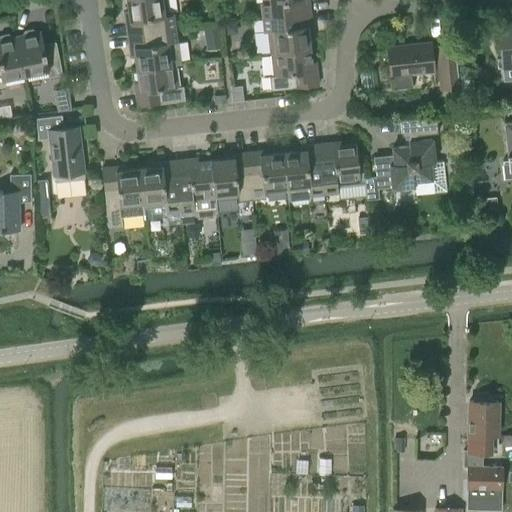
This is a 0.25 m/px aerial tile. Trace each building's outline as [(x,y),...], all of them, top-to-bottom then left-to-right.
[(168,15),(165,0),(126,0),(128,12),(124,12),(124,13),(129,12),(130,21),(125,21),(127,35),(175,28),(173,14),(168,15)] [(261,4),(262,18),(310,13),(308,0),(265,0),(266,4),(261,4)] [(269,32),(271,53),(310,50),(308,36),(312,35),(312,34),(308,35),(307,27),(311,26),(310,13),(262,18),(264,32),(269,32)] [(511,79),(511,23),(498,25),(503,68),(504,81),(511,79)] [(135,56),(137,70),(175,65),(180,64),(177,42),(175,28),(127,35),(129,48),(133,47),(135,56),(130,56),(130,57),(135,56)] [(21,35),(18,36),(26,75),(47,71),(48,78),(62,75),(56,47),(44,49),(40,31),(37,32),(32,29),(24,31),(21,35)] [(26,75),(18,36),(13,37),(8,34),(0,36),(0,35),(0,87),(4,87),(3,80),(26,75)] [(430,43),(387,47),(392,89),(412,87),(411,74),(433,71),(434,82),(440,81),(441,89),(459,87),(454,44),(430,47),(430,43)] [(311,63),(310,50),(271,53),(274,76),(269,76),(270,91),(318,85),(316,71),(312,72),(311,64),(315,63),(315,62),(311,63)] [(178,87),(175,65),(137,70),(138,83),(134,84),(134,85),(139,84),(140,92),(135,93),(137,107),(185,100),(183,86),(178,87)] [(62,115),(35,118),(38,140),(49,138),(54,182),(84,178),(78,127),(63,128),(62,115)] [(408,137),(408,141),(409,146),(392,148),(393,157),(373,159),(375,177),(364,178),(366,200),(379,199),(378,189),(391,187),(392,189),(415,186),(416,195),(446,192),(443,160),(434,161),(432,139),(418,140),(417,136),(437,134),(436,115),(400,119),(402,137),(408,137)] [(511,178),(511,122),(504,123),(507,155),(507,159),(508,159),(508,160),(502,161),(504,179),(511,178)] [(332,143),(320,144),(325,192),(337,190),(337,185),(360,183),(356,145),(342,146),(341,142),(340,142),(341,146),(332,147),(332,143)] [(310,193),(325,192),(320,144),(305,146),(306,150),(297,151),(297,147),(296,147),(297,151),(284,153),(288,191),(287,191),(287,198),(293,205),(308,203),(310,197),(310,193)] [(260,151),(247,152),(253,200),(265,198),(265,193),(287,191),(288,191),(284,153),(269,154),(269,150),(268,150),(269,154),(260,155),(260,151)] [(224,159),(213,161),(217,199),(237,196),(238,201),(253,200),(247,152),(233,154),(233,158),(225,159),(225,155),(224,155),(224,159)] [(188,159),(176,160),(182,216),(194,214),(197,219),(213,218),(215,213),(217,212),(215,199),(217,199),(213,161),(197,162),(197,158),(196,158),(197,162),(188,163),(188,159)] [(181,220),(180,216),(182,216),(176,160),(161,162),(161,166),(153,167),(153,163),(152,163),(152,167),(138,169),(143,215),(143,219),(164,217),(164,222),(181,220)] [(143,215),(138,169),(125,170),(125,166),(124,166),(124,170),(116,171),(116,167),(101,168),(108,227),(122,225),(121,217),(143,215)] [(0,230),(19,230),(18,202),(31,202),(30,174),(9,175),(10,191),(0,190),(0,230)] [(47,195),(39,196),(40,214),(49,213),(47,195)] [(289,244),(276,245),(277,253),(289,252),(289,244)] [(492,437),(497,436),(498,402),(469,402),(468,450),(463,449),(463,467),(466,467),(466,489),(467,489),(466,509),(501,510),(501,490),(502,490),(503,466),(482,466),(483,453),(492,453),(492,437)] [(404,438),(393,438),(393,452),(404,452),(404,438)]
